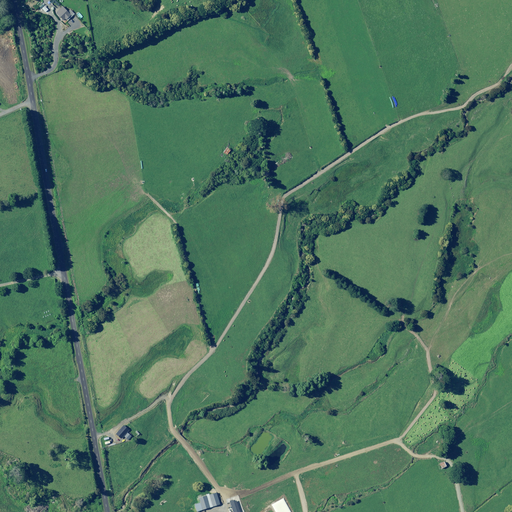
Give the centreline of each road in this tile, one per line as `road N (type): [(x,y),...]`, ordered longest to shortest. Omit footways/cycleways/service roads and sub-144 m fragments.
road 1 (track): [(511,60),(464,102),(411,112),(280,196),(277,239),(165,419),(204,465),(226,505),(219,511)]
road 2 (unclassified): [(14,0),(107,511)]
